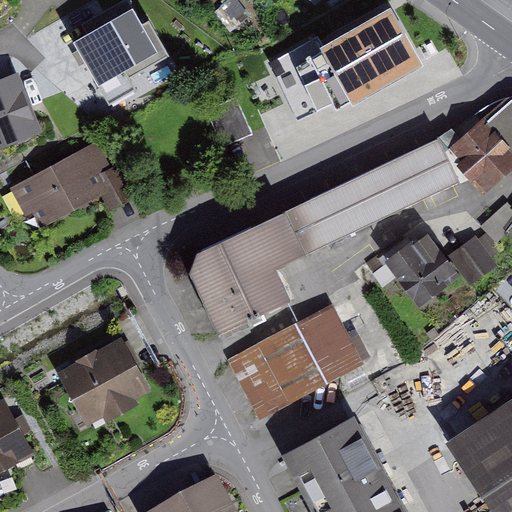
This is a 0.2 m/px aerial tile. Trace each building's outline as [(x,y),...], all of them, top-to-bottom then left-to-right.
[(421,61),(390,7),(293,63),(325,118),(421,61)] [(131,13),(78,43),(112,102),(132,91),(120,70),(154,52),(131,13)] [(16,78),(0,84),(0,145),(38,130),(16,78)] [(251,135),(235,96),(208,108),(224,147),(251,135)] [(511,173),(511,105),(495,119),(459,150),(493,190),(511,173)] [(197,272),(226,335),(302,299),(286,265),(458,185),(438,141),(208,248),(197,272)] [(97,144),(20,185),(40,224),(118,182),(97,144)] [(429,220),(385,254),(430,312),(474,278),(429,220)] [(503,252),(482,227),(456,249),(477,274),(503,252)] [(373,356),(341,297),(231,356),(263,415),(373,356)] [(64,375),(89,421),(144,392),(119,345),(64,375)] [(0,412),(0,474),(41,453),(15,405),(0,412)] [(511,511),(511,405),(457,441),(504,511),(511,511)] [(398,511),(352,428),(292,461),(320,511),(398,511)] [(239,511),(225,486),(176,511),(239,511)]
